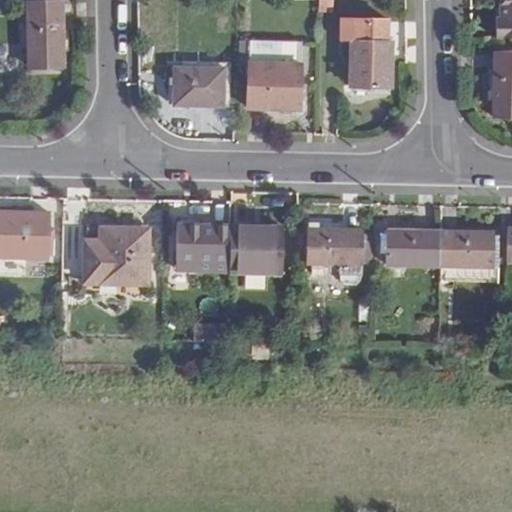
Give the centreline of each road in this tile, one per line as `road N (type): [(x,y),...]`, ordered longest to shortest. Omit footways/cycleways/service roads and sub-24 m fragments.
road 1 (residential): [(116,161),(438,169)]
road 2 (residential): [(438,169),(435,0)]
road 3 (residential): [(116,161),(113,0)]
